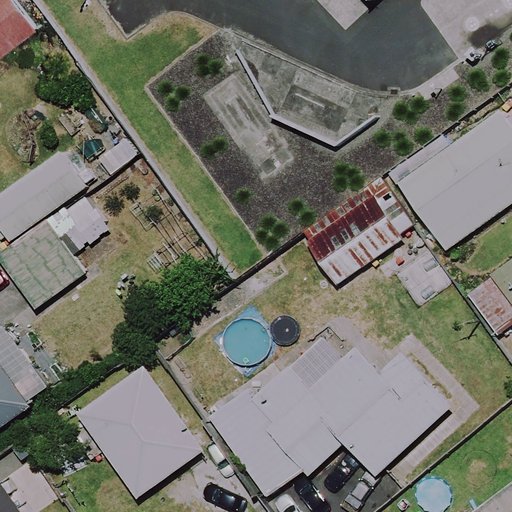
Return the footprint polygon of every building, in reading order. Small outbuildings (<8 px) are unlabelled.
[(0,0),(0,57),(37,29),(14,0),(0,0)] [(334,0),(346,13),(360,0),(334,0)] [(511,125),(503,112),(403,185),(451,250),(511,206),(511,125)] [(85,279),(60,240),(47,222),(91,193),(66,156),(0,200),(0,218),(23,252),(5,264),(36,311),(85,279)] [(452,284),(430,253),(398,276),(420,307),(452,284)] [(511,265),(483,288),(511,325),(511,265)] [(344,365),(326,343),(258,400),(250,391),(213,423),(279,501),(350,441),(379,475),(454,412),(407,356),(383,377),(361,351),(344,365)] [(0,433),(33,410),(0,363),(0,433)] [(511,511),(511,491),(484,511),(511,511)]
